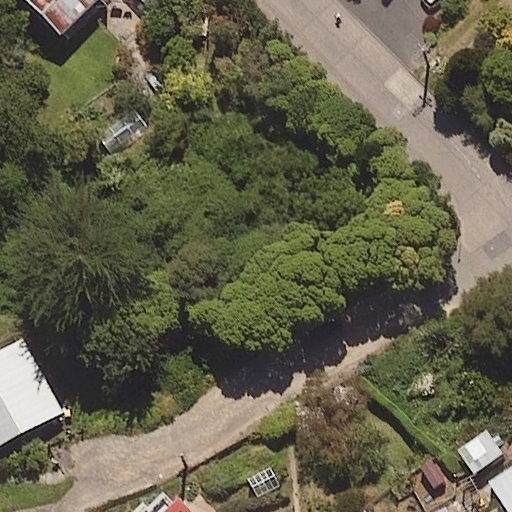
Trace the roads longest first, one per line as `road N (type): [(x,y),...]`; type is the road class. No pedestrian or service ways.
road 1 (residential): [(59,511),(511,247)]
road 2 (residential): [(292,0),(511,225)]
